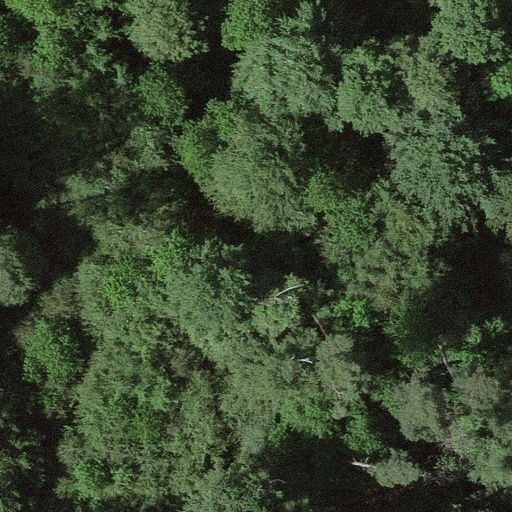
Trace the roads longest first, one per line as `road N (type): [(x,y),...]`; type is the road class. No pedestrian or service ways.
road 1 (track): [(169,511),(285,364),(347,222),(360,0)]
road 2 (track): [(0,0),(80,283),(69,432),(35,511)]
